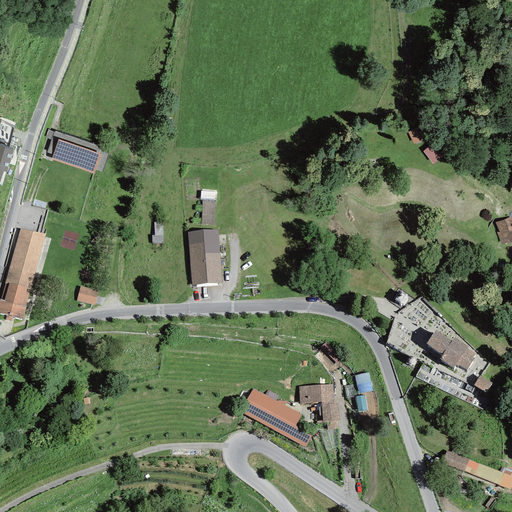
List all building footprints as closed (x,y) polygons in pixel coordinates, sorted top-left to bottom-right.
[(409,129),(416,139),(424,133),(417,124),(409,129)] [(107,151),(53,134),(44,160),(89,175),(91,168),(100,171),(107,151)] [(435,140),(425,146),(433,159),(443,153),(435,140)] [(214,204),(202,204),(202,225),(213,226),(214,204)] [(501,242),(511,238),(511,224),(509,226),(507,219),(495,223),(501,242)] [(164,223),(155,223),(155,241),(164,241),(164,223)] [(41,241),(18,234),(0,298),(0,317),(18,323),(41,241)] [(217,234),(189,236),(192,287),(221,286),(217,234)] [(98,295),(81,290),(78,302),(95,307),(98,295)] [(475,357),(454,343),(451,347),(435,337),(427,351),(442,361),(440,364),(461,377),(464,373),(466,375),(473,363),(471,362),(475,357)] [(344,360),(326,344),(320,351),(338,367),(344,360)] [(358,391),(373,390),(371,371),(356,373),(358,391)] [(481,381),(475,389),(486,395),(491,387),(481,381)] [(332,389),(301,391),(302,408),(321,406),(322,425),(334,425),(332,389)] [(253,391),(241,415),(306,449),(311,440),(294,431),(302,417),(253,391)] [(366,392),(356,394),(359,409),(369,408),(366,392)] [(511,478),(449,454),(445,465),(510,491),(511,486),(511,478)]
